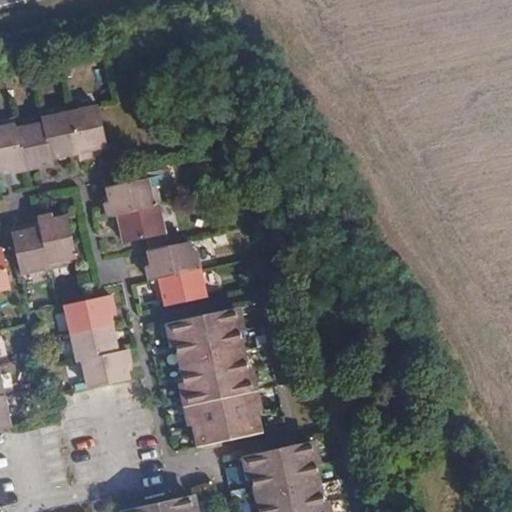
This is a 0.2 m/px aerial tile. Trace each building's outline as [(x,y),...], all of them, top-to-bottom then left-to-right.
[(104,149),(96,107),(41,119),(42,124),(15,130),(13,120),(0,123),(0,172),(10,171),(11,175),(50,167),(49,160),(77,154),(78,160),(93,157),(92,151),(104,149)] [(168,234),(157,179),(111,190),(115,203),(111,203),(114,217),(117,216),(121,230),(126,229),(129,243),(168,234)] [(80,254),(70,212),(57,215),(55,210),(42,213),(43,219),(27,222),(29,227),(15,230),(24,270),(70,261),(69,256),(80,254)] [(193,253),(191,242),(153,250),(156,264),(150,265),(153,279),(160,278),(163,293),(169,292),(172,306),(209,299),(200,251),(193,253)] [(92,386),(134,377),(131,363),(135,362),(132,348),(121,350),(113,306),(116,305),(113,293),(69,302),(85,377),(90,376),(92,386)] [(263,434),(235,310),(175,322),(202,446),(263,434)] [(258,511),(327,511),(310,438),(245,452),(258,511)] [(195,511),(191,494),(129,508),(130,511),(195,511)]
